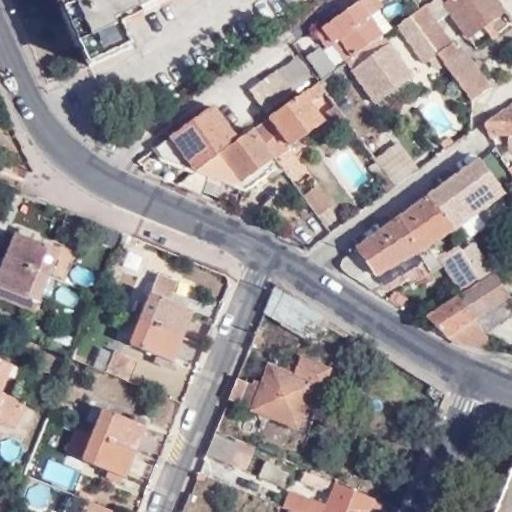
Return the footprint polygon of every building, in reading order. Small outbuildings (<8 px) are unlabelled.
[(56,0),(86,67),(129,48),(117,19),(160,0),(56,0)] [(376,0),(365,0),(316,35),(325,48),(332,43),(346,62),(350,59),(381,36),(382,35),(369,18),(382,9),(376,0)] [(430,0),(417,10),(408,16),(409,18),(435,55),(442,65),(469,104),(487,91),(459,52),(454,56),(433,25),(447,15),(463,38),(501,11),(493,0),(430,0)] [(392,28),(379,11),(369,18),(382,35),(383,35),(392,28)] [(435,55),(409,18),(395,28),(421,64),(426,61),(435,55)] [(381,36),(350,59),(346,62),(376,103),(412,76),(396,55),(389,45),(382,35),(381,36)] [(389,45),(396,55),(404,50),(396,40),(389,45)] [(301,61),(312,77),(316,83),(335,69),(320,48),(301,61)] [(435,55),(426,61),(433,72),(442,65),(435,55)] [(312,77),(301,61),(298,57),(278,71),(292,91),(312,77)] [(264,111),(292,91),(278,71),(250,91),(264,111)] [(412,76),(376,103),(383,113),(419,87),(412,76)] [(301,93),(307,101),(322,91),(316,83),(301,93)] [(290,146),(322,123),(307,101),(301,93),(269,117),(290,146)] [(511,106),(483,127),(487,136),(506,136),(506,154),(511,153),(511,106)] [(210,107),(167,137),(192,172),(218,153),(234,141),(210,107)] [(334,131),(345,124),(333,108),(322,115),(334,131)] [(117,123),(128,138),(144,126),(138,119),(132,111),(117,123)] [(250,130),(271,159),(290,146),(269,117),(250,130)] [(239,182),(271,159),(250,130),(234,141),(218,153),(239,182)] [(192,172),(167,137),(151,148),(157,157),(192,172)] [(349,147),(327,163),(349,192),(370,175),(349,147)] [(507,172),(506,171),(492,149),(477,160),(494,184),(508,173),(507,172)] [(271,159),(239,182),(218,153),(192,172),(245,192),(278,169),(271,159)] [(494,184),(477,160),(425,198),(448,232),(501,194),(494,184)] [(302,197),(317,217),(331,206),(316,186),(302,197)] [(448,232),(425,198),(338,259),(338,271),(339,272),(339,261),(367,282),(374,278),(380,288),(416,267),(419,266),(414,255),(448,232)] [(5,260),(47,277),(57,253),(15,236),(5,260)] [(471,243),(439,263),(457,292),(493,269),(486,259),(483,262),(471,243)] [(0,301),(32,314),(47,277),(5,260),(0,271),(0,301)] [(339,272),(372,293),(380,288),(374,278),(367,282),(339,261),(339,272)] [(421,276),(416,267),(380,288),(383,293),(408,280),(410,283),(421,276)] [(194,310),(169,301),(173,291),(177,281),(158,274),(140,318),(183,336),(194,310)] [(458,297),(472,319),(506,297),(492,276),(458,297)] [(269,299),(304,317),(312,306),(276,283),(269,299)] [(197,301),(173,291),(169,301),(194,310),(197,301)] [(442,338),(472,319),(458,297),(425,320),(442,338)] [(269,299),(263,313),(293,331),(304,317),(269,299)] [(183,336),(140,318),(139,321),(182,338),(183,336)] [(472,319),(442,338),(448,342),(483,351),(487,347),(472,319)] [(182,338),(139,321),(130,344),(157,355),(155,361),(172,368),(175,360),(173,359),(182,338)] [(137,358),(115,349),(106,371),(128,379),(137,358)] [(252,384),(238,378),(228,401),(296,428),(314,387),(327,392),(334,374),(305,362),(297,379),(261,363),(252,384)] [(0,391),(1,392),(10,368),(0,364),(0,391)] [(0,395),(0,422),(8,426),(17,402),(0,395)] [(91,436),(134,454),(146,428),(102,409),(91,436)] [(67,455),(81,461),(91,436),(76,430),(67,455)] [(124,480),(134,454),(91,436),(81,461),(124,480)] [(252,452),(214,436),(206,454),(245,471),(252,452)] [(275,484),(280,471),(282,468),(266,462),(259,478),(275,484)] [(511,511),(511,465),(493,511),(511,511)] [(290,475),(280,471),(275,484),(285,487),(290,475)] [(324,481),(306,473),(302,484),(321,492),(324,481)] [(324,481),(321,492),(317,502),(327,506),(334,485),(324,481)] [(369,511),(373,503),(334,485),(327,506),(317,502),(309,499),(302,511),(369,511)] [(291,492),(284,509),(289,511),(290,511),(302,511),(309,499),(291,492)] [(108,511),(85,503),(81,511),(108,511)] [(382,511),(384,508),(373,503),(369,511),(382,511)]
